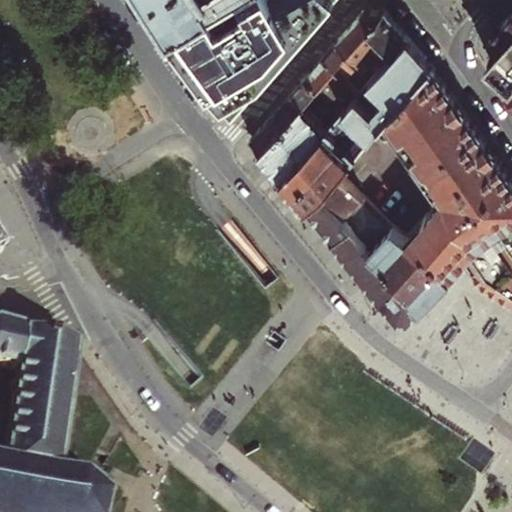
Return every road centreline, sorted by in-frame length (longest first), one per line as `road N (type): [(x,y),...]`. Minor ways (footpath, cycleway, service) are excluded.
road 1 (residential): [(476,409),(370,335),(217,150)]
road 2 (residential): [(217,150),(359,0)]
road 3 (residential): [(66,273),(144,398),(182,438)]
road 4 (residential): [(217,150),(111,0)]
road 5 (residential): [(0,139),(66,273)]
